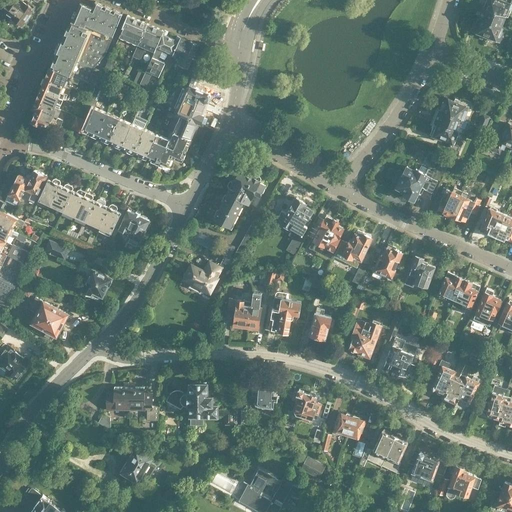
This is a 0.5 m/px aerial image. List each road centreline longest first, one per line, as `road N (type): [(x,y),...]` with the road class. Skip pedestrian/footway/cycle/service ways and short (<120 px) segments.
road 1 (residential): [(511,454),(303,362),(226,351),(130,358),(97,345)]
road 2 (residential): [(186,206),(52,150),(5,140)]
road 3 (residential): [(511,268),(337,188)]
road 4 (tertiary): [(97,345),(153,271),(186,206)]
road 5 (residential): [(337,188),(396,120),(432,55)]
road 6 (tertiary): [(0,459),(36,401),(97,345)]
road 7 (residential): [(337,188),(230,127)]
